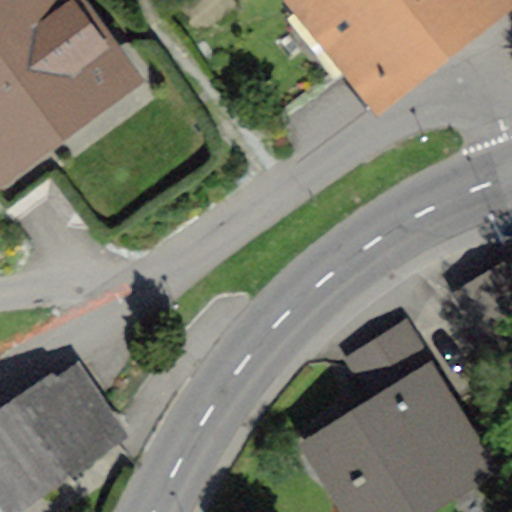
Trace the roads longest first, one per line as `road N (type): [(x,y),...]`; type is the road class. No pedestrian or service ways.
road 1 (primary): [(511,178),(412,219),(306,298),(206,416),(154,511)]
road 2 (residential): [(511,140),(496,111),(422,112),(123,313)]
road 3 (residential): [(123,313),(0,399)]
road 4 (residential): [(123,313),(0,308)]
